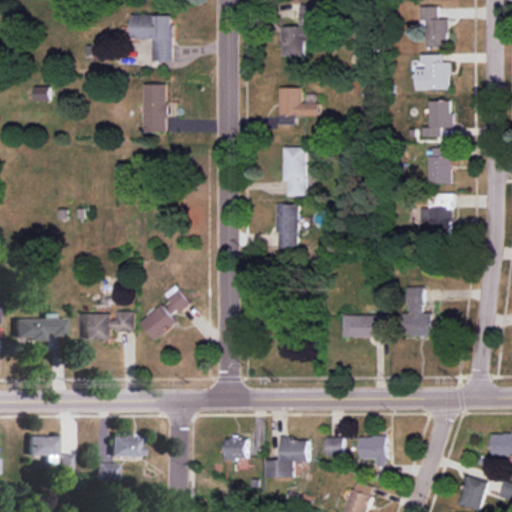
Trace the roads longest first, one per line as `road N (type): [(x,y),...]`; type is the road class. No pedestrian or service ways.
road 1 (tertiary): [(0,397),(511,396)]
road 2 (residential): [(226,397),(224,0)]
road 3 (residential): [(476,396),(494,235),(494,0)]
road 4 (residential): [(410,511),(449,396)]
